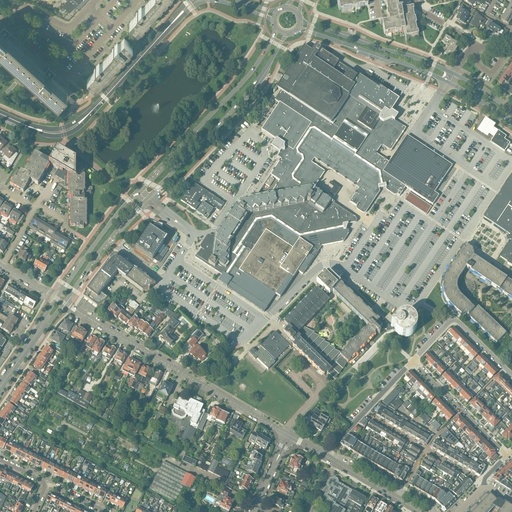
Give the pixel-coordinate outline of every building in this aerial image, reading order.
[(74,5),(77,8),(79,9),(83,4),(85,2),(87,0),(65,0),(63,3),(62,3),(70,10),(69,9),(74,5)] [(149,0),(149,1),(159,10),(168,0),(149,0)] [(367,5),(366,0),(337,0),(340,10),(343,9),(343,10),(351,8),(364,6),(364,5),(367,5)] [(387,34),(403,31),(405,31),(406,38),(417,36),(416,33),(417,33),(415,25),(413,11),(412,11),(412,8),(402,10),(401,6),(403,6),(402,3),(397,4),(396,0),(394,0),(386,2),(386,5),(389,22),(382,23),(384,34),(387,34)] [(159,10),(149,1),(142,8),(141,7),(136,13),(137,14),(129,22),(138,30),(141,27),(142,29),(159,10)] [(464,8),(461,6),(456,14),(459,16),(457,19),(464,24),(469,14),(463,10),(464,8)] [(483,25),(485,20),(480,17),(482,15),(478,13),(476,11),(475,11),(472,16),(475,17),(470,26),(477,30),(480,24),(481,25),(481,24),(483,25)] [(501,20),(509,25),(511,20),(511,19),(504,15),(501,20)] [(489,27),(484,35),(487,37),(489,34),(491,35),(496,34),(497,32),(499,33),(502,35),(504,31),(501,30),(493,25),(495,23),(490,20),(486,25),(489,27)] [(0,55),(14,68),(15,69),(37,89),(38,90),(53,103),(57,99),(59,100),(58,101),(67,92),(67,91),(52,77),(56,73),(52,70),(49,67),(10,33),(11,32),(7,29),(4,26),(0,30),(0,55)] [(445,36),(442,42),(449,46),(444,54),(451,59),(460,45),(451,39),(445,36)] [(112,49),(113,50),(107,57),(117,66),(132,50),(130,48),(133,46),(124,38),(118,44),(117,43),(112,49)] [(199,253),(195,258),(221,275),(222,276),(223,276),(224,277),(227,279),(223,285),(226,287),(227,288),(237,294),(260,310),(264,312),(276,295),(280,298),(294,277),(298,271),(302,274),(302,275),(303,275),(307,267),(318,252),(321,246),(343,242),(348,235),(347,235),(349,234),(349,233),(349,232),(349,231),(348,231),(348,230),(347,230),(346,230),(343,230),(343,228),(343,226),(348,225),(348,224),(355,223),(356,223),(356,222),(357,221),(357,220),(357,219),(356,219),(356,218),(353,217),(334,203),(333,204),(331,202),(329,201),(331,198),(328,196),(329,195),(334,198),(335,195),(340,188),(330,182),(329,184),(333,187),(329,194),(324,191),(316,189),(314,192),(312,191),(318,182),(319,182),(319,181),(320,180),(319,180),(324,173),(325,173),(325,172),(311,163),(313,160),(312,159),(313,158),(318,161),(317,161),(318,162),(319,162),(318,162),(319,162),(327,167),(326,167),(327,168),(328,168),(327,168),(328,168),(336,173),(335,173),(336,174),(337,174),(336,174),(337,174),(345,179),(344,179),(345,180),(346,180),(345,180),(346,180),(354,185),(353,185),(354,186),(355,186),(359,188),(356,192),(356,193),(355,193),(355,194),(350,202),(350,203),(351,203),(356,207),(363,211),(378,190),(379,189),(382,188),(385,187),(386,188),(387,188),(392,192),(397,195),(399,196),(402,193),(402,192),(402,193),(403,192),(402,192),(403,191),(403,192),(403,191),(405,187),(432,205),(439,196),(434,193),(446,175),(451,168),(452,166),(450,164),(412,139),(407,136),(389,163),(385,160),(386,160),(385,160),(384,160),(385,159),(384,159),(376,154),(377,154),(376,154),(376,153),(381,146),(382,146),(391,151),(391,150),(396,143),(397,143),(397,142),(397,141),(401,135),(402,134),(403,134),(403,133),(403,132),(406,129),(395,121),(394,120),(394,119),(392,114),(391,113),(392,112),(391,111),(399,100),(380,87),(378,89),(376,87),(374,86),(370,83),(361,77),(360,77),(356,74),(355,76),(351,73),(352,72),(347,69),(338,63),(339,62),(319,49),(319,48),(319,47),(318,46),(317,46),(316,46),(316,47),(312,52),(305,47),(306,45),(305,44),(305,45),(287,72),(285,75),(284,76),(280,83),(273,92),(273,93),(274,93),(277,89),(281,91),(278,95),(275,100),(279,103),(273,112),(267,121),(261,130),(276,140),(276,141),(274,144),(276,145),(278,146),(278,147),(279,152),(279,153),(279,154),(277,157),(281,159),(281,160),(280,161),(280,160),(279,161),(279,162),(274,170),(274,169),(273,170),(273,171),(270,175),(279,181),(279,182),(277,184),(276,185),(276,186),(269,197),(267,200),(265,199),(260,200),(259,201),(258,201),(253,202),(252,202),(252,203),(250,202),(245,203),(244,204),(243,204),(240,204),(236,210),(234,209),(232,213),(231,214),(230,215),(231,215),(226,222),(225,223),(224,224),(225,224),(221,230),(220,231),(219,232),(216,236),(216,237),(209,238),(203,247),(202,248),(201,249),(199,253)] [(117,66),(107,57),(100,64),(99,63),(94,69),(95,70),(87,79),(96,86),(98,84),(100,85),(117,66)] [(511,70),(509,68),(506,72),(504,70),(503,72),(511,78),(511,70)] [(499,82),(498,83),(502,85),(500,87),(507,91),(510,93),(511,95),(511,86),(509,85),(511,79),(511,78),(503,72),(502,74),(504,75),(499,82)] [(489,134),(494,137),(499,131),(493,127),(496,124),(485,117),(477,130),(487,137),(489,134)] [(510,143),(505,140),(504,139),(505,137),(500,133),(497,138),(495,136),(494,138),(492,140),(492,142),(491,142),(505,151),(506,150),(507,148),(510,143)] [(3,140),(0,143),(0,151),(3,153),(9,146),(7,144),(3,140)] [(17,155),(15,153),(16,152),(12,148),(9,146),(3,153),(5,155),(4,156),(9,160),(7,161),(7,163),(11,166),(18,155),(17,155)] [(50,162),(49,164),(59,170),(56,174),(62,178),(65,178),(65,188),(68,188),(68,192),(69,192),(69,197),(71,197),(71,205),(70,205),(70,214),(70,226),(75,226),(79,226),(79,228),(84,228),(84,225),(87,225),(87,219),(87,200),(85,200),(85,197),(91,197),(91,194),(92,194),(92,188),(87,187),(87,189),(85,189),(85,176),(84,176),(84,171),(85,171),(85,166),(64,154),(57,150),(54,156),(50,162)] [(50,162),(35,153),(24,172),(21,170),(17,177),(18,177),(17,178),(15,177),(10,185),(23,192),(28,185),(30,187),(33,182),(38,185),(49,166),(49,165),(49,164),(50,162)] [(498,195),(484,217),(492,222),(494,224),(510,235),(510,236),(507,236),(508,240),(511,240),(510,242),(503,253),(500,257),(509,262),(508,264),(510,265),(511,266),(511,174),(502,190),(499,195),(498,195)] [(269,177),(264,184),(265,184),(269,187),(274,180),(270,177),(269,177)] [(187,192),(181,201),(195,210),(203,198),(207,200),(205,202),(219,211),(224,203),(195,184),(189,192),(188,192),(187,192)] [(11,217),(12,214),(15,209),(11,207),(12,206),(6,203),(2,210),(1,212),(8,216),(10,217),(11,217)] [(203,203),(201,206),(196,213),(207,220),(213,210),(203,203)] [(15,209),(12,214),(11,217),(10,217),(9,219),(17,223),(17,222),(20,224),(24,216),(20,214),(21,213),(15,209)] [(42,223),(44,220),(41,218),(39,221),(35,218),(29,228),(37,232),(42,223)] [(49,227),(51,224),(48,223),(47,225),(42,223),(37,232),(44,236),(49,227)] [(55,233),(58,228),(55,227),(54,229),(49,227),(44,236),(51,240),(55,233)] [(136,249),(152,260),(153,259),(159,263),(168,249),(165,247),(165,248),(162,246),(166,239),(150,228),(136,249)] [(62,238),(63,237),(64,235),(61,233),(60,236),(55,233),(51,240),(49,243),(57,247),(62,237),(62,238)] [(63,237),(62,238),(62,237),(57,247),(64,251),(68,245),(69,245),(72,240),(68,237),(67,240),(63,237)] [(2,241),(0,243),(0,251),(3,253),(10,240),(7,239),(5,243),(2,241)] [(444,278),(443,283),(443,290),(444,296),(447,301),(451,306),(458,313),(461,316),(462,315),(465,312),(470,305),(468,304),(461,296),(458,293),(457,288),(457,284),(459,280),(464,272),(466,269),(468,270),(469,268),(471,269),(470,271),(470,272),(470,271),(477,276),(511,299),(511,282),(507,279),(489,267),(474,257),(474,256),(473,252),(472,250),(465,245),(447,272),(446,275),(444,278)] [(18,253),(17,254),(20,256),(19,258),(25,262),(27,259),(29,260),(31,257),(25,253),(26,252),(28,249),(25,248),(22,246),(19,251),(18,253)] [(105,303),(110,300),(101,294),(108,285),(114,277),(115,278),(120,278),(121,276),(143,292),(148,289),(148,290),(149,290),(150,290),(150,289),(150,288),(155,285),(125,262),(123,263),(120,260),(121,259),(116,255),(113,256),(110,260),(110,261),(108,265),(107,264),(87,290),(87,291),(83,297),(97,307),(102,304),(102,305),(103,305),(104,305),(105,305),(105,304),(105,303)] [(39,270),(46,258),(44,256),(41,261),(38,259),(34,267),(34,268),(37,269),(39,270)] [(46,258),(39,270),(41,271),(41,272),(43,273),(44,272),(44,273),(49,265),(46,263),(48,259),(46,258)] [(253,348),(248,353),(255,360),(258,357),(259,358),(257,359),(267,369),(268,370),(275,363),(273,361),(274,360),(275,361),(289,346),(291,348),(293,346),(297,349),(301,353),(301,354),(302,354),(302,355),(306,358),(307,359),(308,360),(312,364),(313,365),(314,366),(317,369),(318,370),(324,376),(326,373),(328,375),(329,374),(334,379),(338,373),(338,374),(342,368),(342,369),(346,362),(347,363),(348,363),(350,361),(350,360),(354,356),(355,356),(359,351),(359,350),(363,346),(364,346),(368,342),(368,341),(372,337),(373,337),(376,334),(374,333),(376,331),(378,333),(378,334),(379,334),(380,334),(380,333),(381,333),(381,332),(380,332),(380,331),(378,329),(379,328),(381,330),(386,330),(387,332),(394,330),(395,329),(396,330),(396,331),(395,332),(396,333),(398,335),(400,336),(402,337),(402,336),(403,336),(404,336),(405,336),(405,337),(408,337),(410,336),(412,335),(414,334),(413,333),(413,332),(414,331),(414,330),(415,330),(416,330),(416,328),(417,326),(416,324),(415,321),(414,322),(414,321),(413,320),(412,319),(413,318),(412,317),(410,316),(407,315),(405,315),(405,316),(404,316),(403,316),(402,316),(402,317),(401,315),(399,316),(397,318),(396,319),(394,321),(396,322),(396,323),(395,323),(395,324),(395,325),(394,325),(392,325),(391,325),(391,326),(387,326),(385,326),(382,326),(381,326),(378,322),(379,322),(379,321),(380,321),(377,318),(376,317),(375,316),(374,316),(373,315),(372,314),(372,313),(368,309),(365,307),(363,304),(358,300),(357,299),(354,297),(354,296),(353,295),(348,291),(345,288),(344,286),(341,284),(340,284),(340,283),(339,282),(328,272),(326,275),(318,283),(320,285),(323,288),(329,294),(332,291),(368,326),(339,356),(338,355),(338,354),(334,352),(332,350),(333,350),(329,348),(327,346),(328,346),(324,343),(322,342),(323,342),(319,339),(317,338),(318,338),(314,335),(312,334),(313,334),(307,330),(302,327),(329,300),(326,297),(320,291),(317,288),(284,322),(289,327),(283,333),(280,336),(275,332),(266,341),(265,340),(264,340),(263,342),(262,342),(260,345),(260,346),(261,347),(262,348),(259,351),(257,352),(253,348)] [(9,285),(5,293),(9,295),(8,297),(14,288),(9,285)] [(14,298),(19,290),(14,288),(8,297),(10,298),(11,296),(14,298)] [(18,301),(23,293),(19,290),(14,298),(18,301)] [(23,304),(28,296),(23,293),(18,301),(23,304)] [(23,304),(33,309),(37,301),(28,296),(23,304)] [(113,304),(109,309),(107,311),(112,315),(120,306),(121,304),(124,301),(122,299),(116,306),(113,304)] [(10,334),(13,329),(18,321),(10,317),(9,319),(0,313),(0,305),(6,309),(7,306),(0,301),(0,328),(1,329),(2,329),(10,334)] [(133,309),(122,322),(126,326),(132,319),(129,317),(135,311),(137,308),(139,306),(137,305),(133,301),(130,305),(129,305),(132,308),(133,309)] [(469,317),(479,307),(473,302),(470,305),(465,312),(466,314),(467,314),(468,315),(469,317)] [(123,312),(124,310),(123,309),(123,308),(122,307),(121,307),(120,306),(112,315),(117,319),(123,312)] [(479,307),(469,317),(475,322),(484,312),(479,307)] [(124,312),(118,319),(122,322),(133,309),(132,308),(126,314),(124,312)] [(153,323),(150,327),(154,330),(165,318),(164,318),(166,316),(171,320),(171,319),(175,315),(174,314),(172,312),(166,308),(162,313),(157,309),(156,311),(155,312),(159,315),(158,317),(153,323)] [(484,312),(475,322),(480,327),(490,317),(484,312)] [(138,318),(135,316),(128,325),(130,326),(133,329),(139,321),(137,319),(138,318)] [(141,321),(134,328),(137,331),(138,330),(139,331),(141,329),(141,328),(143,327),(144,327),(145,325),(149,320),(148,320),(149,319),(147,317),(146,319),(143,323),(141,321)] [(490,317),(480,327),(486,333),(495,323),(490,317)] [(141,329),(139,331),(144,334),(150,327),(149,327),(148,325),(150,322),(151,320),(150,318),(149,319),(148,320),(149,320),(145,325),(144,327),(143,327),(141,328),(141,329)] [(164,341),(170,346),(171,346),(172,347),(174,345),(173,344),(175,341),(169,336),(174,331),(173,331),(173,330),(171,328),(176,322),(172,318),(166,325),(168,327),(160,335),(163,338),(165,340),(164,341)] [(72,326),(65,322),(61,329),(63,330),(61,333),(67,336),(66,339),(68,340),(72,334),(69,332),(72,326)] [(495,323),(486,333),(491,338),(500,328),(495,323)] [(148,338),(153,331),(154,330),(150,327),(144,334),(148,338)] [(71,338),(68,342),(69,342),(72,344),(74,340),(74,339),(77,340),(82,330),(79,328),(78,329),(77,328),(71,338)] [(453,328),(448,333),(453,337),(457,332),(453,328)] [(500,328),(491,338),(497,343),(506,333),(500,328)] [(203,335),(197,329),(189,337),(192,340),(189,344),(192,348),(190,350),(192,352),(190,354),(196,360),(198,358),(202,362),(205,358),(204,357),(205,355),(196,346),(197,346),(195,344),(198,342),(197,341),(203,335)] [(82,330),(77,340),(79,341),(78,342),(77,345),(80,347),(87,334),(85,333),(86,332),(82,330)] [(457,342),(462,337),(457,332),(453,337),(457,342)] [(57,334),(53,341),(56,343),(58,344),(56,347),(56,348),(62,352),(64,347),(63,346),(61,346),(65,339),(66,339),(67,336),(61,333),(60,335),(57,334)] [(84,341),(81,347),(84,348),(85,346),(89,348),(91,349),(92,347),(96,339),(93,337),(91,336),(87,342),(84,341)] [(461,346),(466,341),(462,337),(457,342),(461,346)] [(438,343),(442,348),(446,344),(449,341),(448,340),(444,344),(441,340),(438,343)] [(104,343),(100,341),(100,342),(98,341),(93,350),(91,353),(93,354),(94,352),(98,354),(104,343)] [(465,350),(470,345),(466,341),(461,346),(465,350)] [(469,354),(475,349),(470,345),(465,350),(469,354)] [(107,346),(103,352),(102,351),(100,354),(99,356),(100,357),(102,353),(107,356),(106,358),(109,360),(111,358),(115,350),(112,348),(111,348),(109,347),(107,346)] [(43,353),(51,358),(53,356),(52,355),(54,353),(46,348),(43,353)] [(474,359),(479,354),(475,349),(469,354),(474,359)] [(118,364),(121,366),(122,365),(127,356),(119,352),(114,360),(116,361),(115,362),(115,364),(117,365),(118,364)] [(51,358),(43,353),(40,357),(47,362),(49,360),(50,361),(51,358)] [(428,353),(423,358),(428,363),(433,358),(428,353)] [(480,355),(475,360),(473,362),(477,366),(479,364),(480,364),(485,359),(480,355)] [(45,365),(47,362),(40,357),(37,362),(45,368),(45,367),(46,367),(46,366),(45,365)] [(432,367),(437,362),(433,358),(428,363),(432,367)] [(460,366),(462,364),(467,359),(466,358),(463,361),(461,363),(459,365),(460,366)] [(135,362),(129,359),(122,371),(128,374),(135,362)] [(484,369),(489,363),(485,359),(480,364),(484,369)] [(45,368),(37,362),(33,367),(41,372),(42,369),(43,370),(45,368)] [(141,365),(135,362),(128,374),(134,377),(141,365)] [(436,371),(441,366),(437,362),(432,367),(436,371)] [(488,373),(493,368),(489,363),(484,369),(488,373)] [(441,375),(446,370),(441,366),(436,371),(441,375)] [(132,385),(131,387),(132,388),(134,389),(137,383),(141,384),(144,386),(145,385),(148,386),(149,384),(151,380),(149,379),(146,377),(148,373),(150,369),(148,368),(146,367),(146,368),(143,367),(142,369),(140,372),(138,375),(139,376),(140,376),(139,379),(136,378),(134,380),(134,381),(132,385)] [(492,377),(498,372),(493,368),(488,373),(492,377)] [(151,381),(157,384),(158,382),(162,374),(156,371),(151,381)] [(410,372),(405,376),(410,381),(415,376),(410,372)] [(447,372),(442,377),(446,381),(452,376),(447,372)] [(27,377),(33,382),(35,379),(35,380),(37,378),(30,373),(27,377)] [(499,373),(493,380),(495,381),(488,388),(490,389),(490,388),(491,388),(502,377),(499,373)] [(410,381),(406,384),(411,388),(412,387),(414,385),(419,380),(415,376),(410,381)] [(451,386),(458,378),(456,380),(452,376),(446,381),(451,386)] [(33,382),(27,377),(24,382),(25,383),(24,384),(29,387),(29,386),(31,387),(33,385),(31,384),(33,382)] [(502,377),(491,388),(492,390),(495,387),(497,388),(505,380),(502,377)] [(458,378),(451,386),(455,390),(462,383),(458,378)] [(459,394),(464,389),(462,386),(466,382),(465,382),(468,379),(467,378),(464,381),(462,383),(455,390),(459,394)] [(418,390),(423,384),(419,380),(414,385),(418,390)] [(497,394),(508,383),(505,380),(497,388),(498,390),(495,393),(497,394)] [(164,383),(159,393),(158,392),(156,397),(165,401),(167,397),(168,397),(173,387),(164,383)] [(471,391),(472,390),(475,386),(477,384),(476,383),(471,388),(470,388),(469,389),(467,391),(464,389),(459,394),(464,398),(469,393),(471,391)] [(503,394),(511,386),(508,383),(497,394),(498,396),(502,392),(503,394)] [(29,387),(24,384),(23,385),(22,384),(19,388),(25,393),(27,393),(28,391),(30,392),(31,391),(36,395),(37,393),(31,389),(30,389),(28,388),(29,387)] [(422,394),(427,389),(423,384),(418,390),(416,391),(421,395),(422,394)] [(511,386),(503,394),(505,395),(502,398),(500,399),(502,401),(506,397),(511,391),(511,386)] [(16,393),(23,398),(25,396),(24,395),(25,393),(19,388),(16,393)] [(425,400),(427,398),(432,393),(427,389),(422,394),(421,395),(425,400)] [(86,409),(87,408),(89,404),(93,397),(86,394),(80,391),(77,396),(74,403),(86,409)] [(69,392),(66,397),(66,398),(74,403),(77,396),(69,392)] [(23,401),(22,400),(23,398),(16,393),(13,397),(13,398),(19,402),(21,403),(23,401)] [(431,402),(436,397),(432,393),(427,398),(431,402)] [(468,402),(473,397),(469,393),(464,398),(468,402)] [(475,398),(469,404),(470,405),(470,406),(472,407),(481,398),(478,395),(475,398)] [(18,405),(20,406),(20,405),(21,404),(21,403),(19,402),(13,398),(10,402),(16,406),(17,407),(18,405)] [(397,398),(394,401),(397,404),(400,407),(401,405),(403,404),(399,400),(397,398)] [(437,398),(432,403),(436,408),(442,403),(437,398)] [(481,398),(472,407),(473,409),(474,409),(475,410),(484,402),(484,401),(482,400),(481,398)] [(173,409),(172,412),(173,415),(181,419),(185,418),(186,415),(192,418),(190,421),(191,423),(189,427),(187,426),(181,440),(190,444),(198,426),(204,414),(205,412),(201,410),(202,406),(198,405),(200,402),(196,400),(194,403),(190,401),(188,405),(187,404),(187,403),(179,399),(176,406),(174,406),(173,409)] [(484,402),(475,410),(476,411),(476,412),(478,413),(490,401),(489,400),(488,400),(485,403),(484,402)] [(490,401),(478,413),(479,415),(480,415),(481,416),(488,410),(486,408),(491,403),(490,401)] [(441,412),(446,407),(442,403),(436,408),(441,412)] [(11,413),(13,414),(14,411),(17,412),(19,413),(20,411),(16,408),(16,409),(8,404),(5,409),(11,413)] [(376,415),(380,418),(385,411),(387,407),(384,406),(380,404),(378,407),(380,409),(379,410),(377,413),(374,411),(373,413),(376,415)] [(488,410),(481,416),(483,417),(483,418),(484,419),(496,407),(494,406),(489,411),(488,410)] [(161,415),(164,408),(161,407),(158,413),(153,423),(156,425),(161,415)] [(316,408),(311,413),(314,416),(309,425),(321,432),(326,423),(328,424),(330,421),(328,420),(328,419),(321,415),(319,419),(314,416),(319,411),(318,411),(319,410),(317,407),(316,408)] [(445,416),(450,411),(446,407),(441,412),(445,416)] [(496,407),(484,419),(485,421),(487,421),(488,422),(494,416),(492,414),(497,409),(496,407)] [(9,418),(12,420),(13,417),(10,415),(11,413),(5,409),(5,408),(2,413),(9,418)] [(210,408),(208,412),(207,415),(204,414),(198,426),(203,428),(206,419),(210,421),(211,420),(215,422),(215,421),(220,412),(215,410),(213,409),(210,408)] [(385,411),(380,418),(385,420),(389,414),(391,410),(388,408),(388,409),(388,410),(387,412),(385,411)] [(395,412),(393,411),(392,413),(391,412),(392,410),(391,410),(389,414),(385,420),(389,423),(395,412)] [(449,421),(454,415),(450,411),(445,416),(449,421)] [(494,416),(488,422),(489,423),(489,424),(490,425),(499,416),(504,411),(502,413),(500,412),(497,414),(497,415),(495,417),(494,416)] [(499,416),(490,425),(491,427),(493,427),(494,428),(500,422),(498,420),(506,412),(504,411),(499,416)] [(220,412),(215,421),(225,425),(229,416),(220,412)] [(395,412),(389,423),(394,426),(399,417),(400,415),(395,412)] [(0,418),(5,422),(7,420),(8,420),(9,418),(2,413),(0,415),(0,418)] [(399,417),(394,426),(398,428),(404,418),(400,415),(399,417)] [(452,425),(449,428),(450,430),(453,427),(462,418),(461,416),(459,416),(458,415),(452,421),(454,423),(452,425)] [(361,428),(364,430),(369,420),(364,418),(359,423),(358,424),(362,426),(361,428)] [(404,418),(398,428),(402,431),(406,424),(409,420),(404,418)] [(462,418),(453,427),(455,428),(456,430),(458,427),(464,421),(463,420),(463,419),(462,418)] [(413,423),(410,421),(408,425),(407,424),(409,420),(406,424),(402,431),(407,433),(411,426),(413,423)] [(242,425),(235,421),(230,429),(231,430),(230,433),(232,434),(234,432),(244,437),(242,440),(247,433),(240,429),(242,425)] [(370,421),(366,428),(369,429),(366,434),(368,436),(371,431),(375,424),(370,421)] [(460,429),(458,431),(459,433),(468,424),(467,422),(466,422),(464,421),(458,427),(460,429)] [(506,427),(501,422),(499,424),(499,425),(511,437),(511,436),(511,431),(509,428),(507,429),(506,428),(506,427)] [(375,424),(371,431),(373,432),(370,437),(372,438),(374,436),(375,433),(379,426),(375,424)] [(411,426),(407,433),(411,436),(417,425),(415,424),(413,427),(411,426)] [(459,433),(455,437),(456,439),(463,432),(464,433),(471,427),(469,426),(469,425),(468,424),(459,433)] [(416,439),(422,428),(417,426),(417,425),(411,436),(416,439)] [(504,432),(501,435),(506,440),(508,439),(509,440),(511,437),(499,425),(496,428),(499,431),(501,429),(504,432)] [(346,448),(350,441),(350,442),(351,439),(352,440),(354,436),(356,434),(359,429),(360,428),(356,426),(343,440),(340,445),(346,448)] [(380,436),(384,429),(379,426),(375,433),(377,434),(376,437),(374,439),(377,441),(378,438),(380,436)] [(466,435),(462,440),(463,441),(474,430),(473,428),(472,428),(471,427),(464,433),(466,435)] [(346,448),(351,451),(357,442),(358,440),(355,438),(360,431),(362,432),(364,430),(361,428),(360,428),(359,429),(356,434),(354,436),(352,440),(351,439),(350,442),(350,441),(346,448)] [(422,428),(416,439),(420,441),(424,434),(425,432),(426,432),(426,431),(422,428)] [(384,439),(388,432),(384,429),(380,436),(382,437),(380,440),(379,442),(381,443),(382,441),(384,439)] [(474,430),(463,441),(464,442),(466,440),(468,442),(470,440),(477,433),(475,432),(475,431),(474,430)] [(447,431),(440,437),(461,450),(463,447),(447,431)] [(225,445),(231,435),(225,432),(220,442),(225,445)] [(388,441),(393,434),(388,432),(384,439),(386,440),(384,442),(382,441),(381,443),(383,445),(386,446),(388,441)] [(468,447),(464,450),(465,451),(468,448),(471,445),(480,436),(479,434),(478,434),(477,433),(470,440),(472,441),(467,446),(468,447)] [(250,443),(254,445),(260,436),(259,435),(259,436),(254,434),(249,442),(250,443)] [(364,438),(365,435),(363,434),(359,443),(357,442),(351,451),(355,453),(361,444),(360,444),(364,438)] [(388,447),(390,449),(393,444),(397,437),(393,434),(388,441),(390,443),(388,447)] [(427,445),(431,438),(424,434),(420,441),(427,445)] [(3,439),(0,445),(0,447),(3,449),(9,437),(7,436),(5,441),(3,439)] [(260,447),(265,438),(260,436),(254,445),(255,446),(255,444),(260,447)] [(367,436),(366,439),(362,445),(361,444),(355,453),(358,456),(364,446),(369,438),(367,436)] [(468,448),(469,450),(475,444),(477,446),(483,439),(482,438),(481,437),(480,436),(471,445),(468,448)] [(11,437),(5,450),(10,453),(14,445),(11,444),(14,439),(11,437)] [(391,449),(394,451),(397,446),(401,439),(397,437),(393,444),(395,445),(393,448),(392,448),(391,449)] [(432,442),(429,447),(436,451),(440,443),(438,442),(440,439),(437,437),(432,442)] [(262,448),(265,450),(270,441),(265,438),(260,447),(259,449),(258,452),(260,452),(261,450),(262,448)] [(396,452),(399,454),(402,449),(404,446),(406,442),(401,439),(397,446),(399,447),(396,452)] [(478,447),(473,453),(474,454),(476,452),(486,442),(485,440),(484,440),(483,439),(477,446),(478,447)] [(15,455),(20,446),(17,445),(18,441),(16,440),(14,445),(10,453),(15,455)] [(368,448),(372,441),(370,440),(366,447),(364,446),(358,456),(362,458),(368,448)] [(440,453),(447,443),(442,440),(440,443),(436,451),(440,453)] [(27,444),(20,458),(23,459),(25,460),(29,452),(26,451),(28,447),(30,443),(28,442),(27,444)] [(486,442),(476,452),(478,453),(481,450),(482,451),(489,445),(488,444),(487,443),(486,442)] [(20,446),(15,455),(20,458),(27,444),(25,443),(24,445),(23,447),(20,446)] [(371,450),(375,444),(373,443),(369,449),(368,448),(362,458),(366,460),(371,450)] [(447,443),(440,453),(445,456),(451,445),(447,443)] [(420,451),(409,444),(406,448),(407,448),(418,455),(420,451)] [(451,445),(445,456),(449,458),(455,448),(451,445)] [(484,453),(478,459),(480,460),(492,448),(491,446),(490,446),(489,445),(482,451),(484,453)] [(404,446),(402,449),(405,451),(405,450),(408,452),(407,454),(408,454),(416,459),(418,455),(407,448),(406,448),(405,447),(404,446)] [(32,454),(29,452),(25,460),(30,463),(37,450),(35,449),(34,448),(33,452),(32,454)] [(371,450),(366,460),(369,462),(376,450),(377,449),(375,448),(373,451),(371,450)] [(376,450),(369,462),(373,464),(379,455),(382,449),(380,448),(378,451),(376,450)] [(455,448),(449,458),(454,461),(458,454),(460,450),(455,448)] [(492,448),(480,460),(482,461),(485,459),(488,456),(491,459),(489,460),(492,463),(497,458),(494,455),(495,454),(494,452),(495,451),(494,450),(494,449),(492,448)] [(35,465),(39,458),(36,456),(38,452),(39,450),(37,449),(30,463),(35,465)] [(179,449),(176,456),(183,459),(186,452),(179,449)] [(379,455),(373,464),(377,466),(378,464),(382,457),(386,451),(384,450),(380,456),(379,455)] [(458,463),(464,453),(460,450),(458,454),(454,461),(458,463)] [(405,458),(413,463),(416,459),(408,454),(407,454),(402,451),(400,454),(402,456),(403,454),(406,456),(405,458)] [(256,454),(254,453),(252,456),(251,459),(260,463),(262,458),(260,457),(258,456),(258,455),(257,455),(256,454)] [(462,466),(467,459),(465,458),(466,454),(464,453),(458,463),(462,466)] [(41,468),(47,455),(45,454),(42,459),(39,458),(35,465),(41,468)] [(382,457),(378,464),(377,466),(381,469),(386,459),(389,455),(387,454),(384,458),(382,457)] [(386,459),(381,469),(385,471),(389,464),(391,462),(393,458),(391,456),(389,455),(386,459)] [(439,467),(441,465),(438,463),(439,461),(427,455),(425,459),(439,467)] [(45,461),(42,468),(47,471),(51,463),(47,462),(50,457),(48,456),(45,461)] [(185,456),(182,462),(194,467),(196,462),(185,456)] [(467,469),(473,458),(469,456),(467,459),(462,466),(467,469)] [(289,468),(290,468),(290,470),(292,471),(293,470),(294,469),(298,471),(298,470),(301,471),(303,467),(300,466),(303,460),(294,457),(293,459),(292,459),(290,464),(291,464),(289,468)] [(51,463),(47,471),(52,473),(56,466),(56,464),(57,463),(58,461),(59,459),(57,458),(55,462),(52,461),(51,463)] [(389,464),(385,471),(389,474),(395,464),(397,460),(395,459),(393,458),(391,462),(389,464)] [(471,471),(475,464),(477,461),(473,458),(467,469),(471,471)] [(248,462),(245,461),(245,463),(259,469),(261,464),(260,463),(251,459),(251,460),(252,461),(251,463),(248,462)] [(438,469),(439,467),(425,459),(423,463),(431,468),(431,467),(432,465),(438,469)] [(213,460),(207,471),(213,474),(217,468),(219,463),(213,460)] [(61,468),(58,467),(60,462),(58,461),(57,463),(56,464),(56,466),(52,473),(57,476),(61,468)] [(197,461),(195,467),(207,472),(209,466),(197,461)] [(402,463),(399,461),(397,465),(395,464),(389,474),(393,476),(399,467),(402,463)] [(477,461),(475,464),(471,471),(475,474),(481,464),(482,463),(477,461)] [(175,502),(184,486),(181,485),(186,474),(163,462),(150,489),(175,502)] [(249,468),(247,471),(256,475),(259,469),(245,463),(244,465),(247,467),(249,468)] [(398,479),(405,467),(404,467),(406,465),(404,464),(403,463),(402,463),(399,467),(393,476),(398,479)] [(420,467),(429,471),(430,470),(433,471),(432,473),(434,474),(436,470),(431,467),(431,468),(423,463),(420,467)] [(439,467),(438,469),(435,475),(439,478),(446,466),(442,463),(441,465),(439,467)] [(482,463),(481,464),(475,474),(480,476),(486,466),(482,463)] [(64,470),(61,468),(57,476),(62,478),(64,474),(66,471),(67,469),(67,468),(68,466),(69,465),(67,464),(65,467),(64,470)] [(405,467),(398,479),(402,481),(409,470),(405,468),(406,467),(405,466),(404,467),(405,467)] [(447,476),(451,468),(446,466),(439,478),(441,479),(443,476),(444,474),(447,475),(447,476)] [(511,474),(504,467),(500,470),(506,476),(508,474),(511,477),(511,474)] [(217,468),(213,474),(219,477),(222,471),(217,468)] [(451,478),(455,471),(451,468),(447,476),(447,475),(445,478),(444,480),(446,482),(449,477),(451,478)] [(62,478),(67,481),(71,473),(67,471),(68,470),(67,469),(66,471),(62,478)] [(75,473),(72,471),(71,473),(67,481),(72,483),(79,470),(77,469),(75,473)] [(497,473),(511,488),(511,485),(505,478),(506,476),(500,470),(497,473)] [(3,484),(8,473),(4,471),(0,479),(0,482),(1,482),(3,484)] [(222,471),(219,477),(226,480),(229,473),(222,471)] [(456,481),(460,474),(455,471),(451,478),(448,483),(452,485),(453,483),(452,482),(453,479),(456,481)] [(79,472),(73,484),(78,486),(82,479),(79,477),(81,473),(79,472)] [(417,472),(409,486),(414,488),(422,474),(423,473),(421,472),(420,474),(417,472)] [(5,489),(12,475),(8,473),(3,484),(5,485),(4,489),(5,489)] [(82,479),(78,486),(83,489),(90,475),(88,473),(85,480),(82,479)] [(511,488),(497,473),(492,479),(499,484),(499,483),(510,490),(511,488)] [(195,478),(186,474),(181,485),(184,486),(185,487),(190,489),(195,478)] [(422,474),(414,488),(418,491),(424,481),(422,480),(424,476),(422,474)] [(459,477),(461,480),(463,482),(469,487),(472,483),(467,478),(465,480),(463,478),(465,476),(460,474),(458,477),(459,477)] [(5,489),(7,490),(11,484),(13,485),(17,478),(12,475),(5,489)] [(90,475),(83,489),(88,491),(92,484),(89,482),(91,479),(93,476),(90,475)] [(242,482),(251,485),(253,480),(250,479),(251,478),(250,476),(249,476),(247,476),(247,477),(244,476),(242,482)] [(418,491),(422,493),(428,484),(426,482),(428,478),(426,477),(424,481),(418,491)] [(16,490),(21,480),(17,478),(13,485),(15,486),(12,493),(14,494),(15,491),(16,491),(16,490)] [(294,482),(285,479),(284,478),(283,478),(282,479),(281,479),(281,480),(280,482),(281,483),(279,487),(278,487),(278,488),(277,488),(277,489),(277,490),(277,491),(292,498),(294,493),(293,492),(292,492),(291,492),(289,491),(291,486),(292,486),(294,482)] [(88,491),(93,494),(97,486),(98,484),(99,482),(100,480),(98,479),(95,485),(92,484),(88,491)] [(426,496),(432,486),(430,485),(432,480),(431,479),(428,484),(422,493),(426,496)] [(469,487),(463,482),(461,483),(460,482),(457,479),(456,482),(457,483),(465,491),(469,487)] [(21,489),(25,482),(21,480),(16,490),(18,491),(19,488),(21,489)] [(339,511),(350,489),(334,480),(331,481),(330,483),(329,487),(323,497),(326,499),(324,503),(326,504),(325,507),(331,510),(329,511),(339,511)] [(251,485),(242,482),(239,488),(245,491),(246,490),(248,491),(249,489),(251,485)] [(432,486),(426,496),(431,498),(436,489),(439,484),(435,482),(432,486)] [(457,483),(456,482),(452,486),(454,487),(462,495),(465,491),(457,483)] [(21,501),(20,503),(24,505),(26,502),(25,501),(24,501),(28,492),(30,493),(31,492),(32,491),(32,490),(34,486),(29,484),(24,494),(21,501)] [(102,489),(99,496),(104,499),(110,486),(108,485),(108,484),(107,487),(106,488),(103,486),(102,489)] [(435,501),(441,491),(439,490),(441,486),(439,484),(431,498),(435,501)] [(99,496),(102,489),(97,486),(93,494),(99,496)] [(458,498),(462,495),(454,487),(450,491),(451,491),(454,495),(458,498)] [(114,504),(117,497),(115,496),(117,493),(119,489),(117,488),(116,491),(115,490),(110,502),(114,504)] [(110,491),(105,500),(110,502),(115,490),(113,489),(112,492),(110,491)] [(350,489),(339,511),(361,511),(363,509),(361,507),(366,499),(350,489)] [(449,494),(446,496),(443,493),(441,490),(441,491),(435,501),(442,507),(452,497),(456,500),(458,498),(454,495),(451,491),(449,494)] [(125,493),(118,506),(123,508),(126,501),(124,500),(126,497),(128,492),(126,491),(125,493)] [(118,506),(125,493),(123,492),(121,495),(120,498),(117,497),(114,504),(118,506)] [(222,496),(219,502),(221,503),(222,503),(219,507),(224,510),(223,511),(228,511),(230,510),(231,508),(230,507),(232,503),(233,502),(230,500),(225,498),(226,496),(225,495),(224,495),(224,497),(222,496)] [(490,495),(489,495),(489,496),(488,497),(486,496),(486,495),(479,502),(481,504),(477,508),(475,506),(470,511),(468,511),(487,511),(493,507),(494,508),(499,511),(498,511),(511,511),(511,510),(511,511),(511,510),(511,507),(509,506),(504,503),(503,504),(498,500),(496,502),(490,495)] [(54,497),(48,508),(50,509),(51,507),(52,507),(52,506),(54,507),(58,499),(54,497)] [(445,511),(456,500),(452,497),(442,507),(445,511)] [(365,510),(365,511),(366,511),(368,511),(369,511),(371,511),(374,508),(378,501),(376,501),(372,498),(367,507),(365,510)] [(271,505),(281,509),(283,504),(289,506),(291,503),(282,499),(281,502),(274,499),(273,501),(271,505)] [(64,507),(66,503),(62,501),(56,511),(58,511),(59,511),(60,511),(61,509),(63,509),(64,507)] [(137,510),(136,511),(142,511),(146,505),(147,502),(146,501),(145,501),(143,504),(142,506),(140,505),(137,510)] [(6,502),(5,504),(21,511),(23,507),(16,504),(16,506),(13,505),(6,502)] [(373,511),(385,511),(388,507),(379,502),(373,511)]
